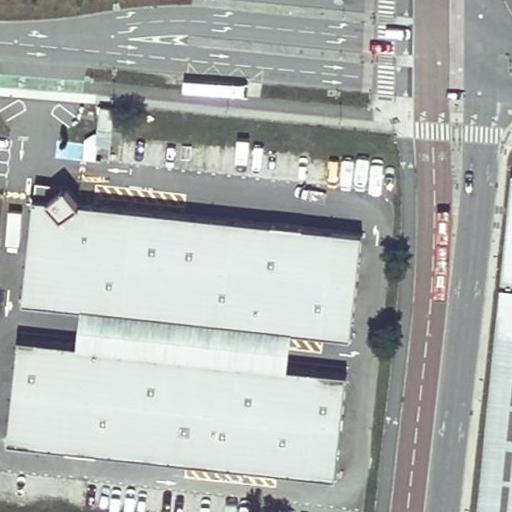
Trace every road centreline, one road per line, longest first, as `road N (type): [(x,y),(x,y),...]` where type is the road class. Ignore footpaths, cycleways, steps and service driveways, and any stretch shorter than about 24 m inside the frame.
road 1 (secondary): [(37,43),(143,23),(402,43),(480,23)]
road 2 (secondary): [(37,43),(482,91)]
road 3 (secondary): [(443,511),(482,91)]
road 4 (unknown): [(5,306),(368,341)]
